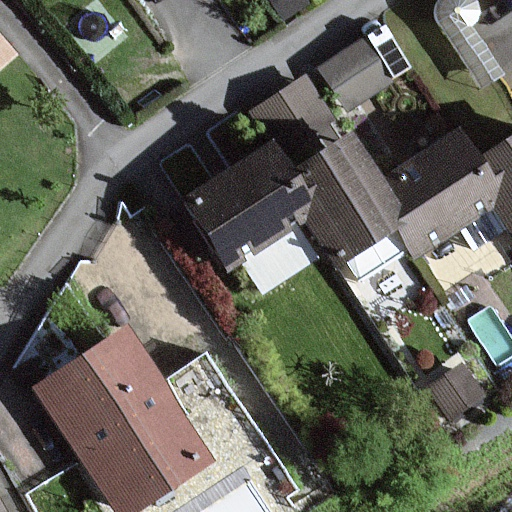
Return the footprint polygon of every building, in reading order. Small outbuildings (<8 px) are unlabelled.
[(385,81),(359,44),(320,71),(346,108),(385,81)] [(326,117),(302,81),(259,111),(282,146),(326,117)] [(457,136),(374,187),(397,223),(415,252),(497,200),(474,164),(457,136)] [(511,140),(474,164),(497,200),(511,223),(511,140)] [(339,259),(397,223),(374,187),(346,143),(288,179),(309,211),(339,259)] [(225,263),(309,211),(288,179),(270,150),(187,202),(225,263)] [(124,339),(45,393),(125,511),(126,511),(205,459),(124,339)]
